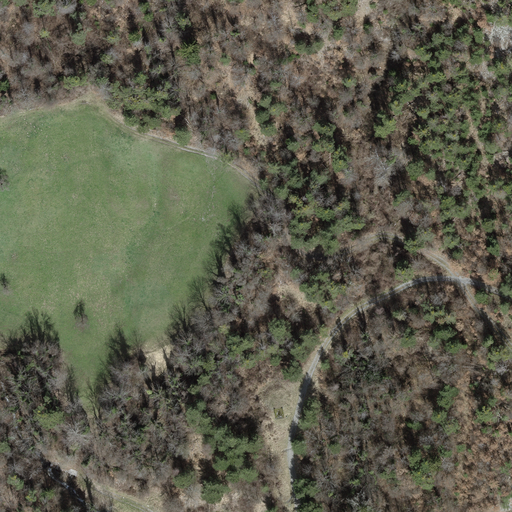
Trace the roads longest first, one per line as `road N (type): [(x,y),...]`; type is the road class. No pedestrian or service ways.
road 1 (track): [(511,291),(467,274),(426,273),(369,298),(333,329),(310,373),(293,441),(296,511)]
road 2 (track): [(511,350),(447,272),(410,247),(383,235),(334,255),(306,256),(289,245),(252,182)]
